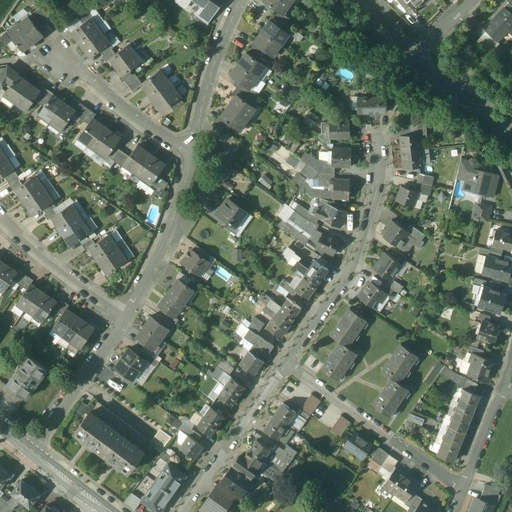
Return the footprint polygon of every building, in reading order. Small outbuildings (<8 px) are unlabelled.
[(175,0),(174,1),(183,8),(188,0),(192,0),(201,7),(195,16),(207,24),(216,11),(211,8),(216,0),(175,0)] [(222,0),(216,0),(211,8),(216,11),(223,1),(222,0)] [(291,4),(285,0),(263,0),(263,1),(276,10),(283,15),(283,14),(291,4)] [(404,0),(413,9),(423,0),(404,0)] [(511,5),(508,2),(503,8),(505,9),(505,8),(511,14),(511,5)] [(50,15),(42,5),(37,9),(45,19),(50,15)] [(511,14),(505,8),(505,9),(497,17),(496,16),(483,30),(485,31),(496,41),(508,28),(511,31),(511,14)] [(45,19),(37,9),(33,12),(40,22),(45,19)] [(90,10),(78,19),(82,23),(90,18),(94,16),(90,10)] [(283,15),(276,10),(273,15),(283,22),(287,17),(283,14),(283,15)] [(40,22),(33,12),(28,16),(36,26),(40,22)] [(283,22),(273,15),(268,21),(269,21),(279,27),(283,22)] [(28,16),(18,24),(33,43),(43,35),(36,26),(28,16)] [(82,23),(70,32),(77,40),(96,26),(90,18),(82,23)] [(279,27),(269,21),(262,32),(281,46),(289,34),(282,29),(279,27)] [(18,24),(7,32),(22,51),(33,43),(18,24)] [(96,26),(77,40),(83,49),(102,35),(96,26)] [(496,41),(485,31),(477,41),(490,53),(499,43),(496,41)] [(262,32),(254,43),(253,43),(265,52),(273,57),(281,46),(262,32)] [(102,35),(83,49),(89,58),(99,51),(109,44),(102,35)] [(265,52),(253,43),(254,43),(253,42),(249,47),(262,57),(265,52)] [(109,44),(99,51),(102,55),(111,49),(112,48),(109,44)] [(114,54),(109,58),(109,59),(115,67),(134,53),(128,44),(114,54)] [(262,57),(249,47),(245,53),(246,53),(258,61),(262,57)] [(491,56),(483,48),(478,53),(486,61),(491,56)] [(102,55),(101,56),(105,62),(109,59),(109,58),(114,54),(111,49),(102,55)] [(134,53),(115,67),(121,75),(121,76),(128,71),(141,62),(134,53)] [(258,61),(246,53),(238,64),(258,78),(266,67),(258,61)] [(258,78),(238,64),(230,76),(236,80),(250,90),(250,89),(258,78)] [(6,69),(2,75),(1,74),(0,75),(0,87),(1,88),(5,82),(6,81),(11,84),(17,75),(18,75),(19,74),(9,67),(8,68),(6,69)] [(142,84),(141,85),(148,94),(167,80),(160,70),(142,84)] [(128,71),(121,76),(121,75),(118,78),(122,83),(125,81),(132,76),(128,71)] [(132,76),(125,81),(128,86),(138,79),(135,74),(132,76)] [(5,92),(3,95),(15,103),(29,83),(18,75),(17,75),(11,84),(5,92)] [(381,83),(374,78),(372,82),(379,87),(381,83)] [(138,79),(128,86),(132,91),(141,85),(142,84),(138,79)] [(167,80),(148,94),(154,102),(173,88),(167,80)] [(250,90),(236,80),(233,85),(236,88),(252,99),(256,93),(250,89),(250,90)] [(5,82),(1,88),(5,92),(11,84),(6,81),(5,82)] [(29,83),(15,103),(26,111),(34,100),(40,92),(40,91),(29,83)] [(40,92),(34,100),(39,104),(48,91),(42,87),(40,91),(40,92)] [(173,88),(154,102),(161,112),(169,105),(179,98),(180,97),(173,88)] [(252,99),(236,88),(232,93),(236,95),(249,104),(252,99)] [(48,91),(39,104),(43,107),(52,95),(53,95),(53,94),(48,91)] [(43,107),(38,114),(50,123),(63,103),(53,95),(52,95),(43,107)] [(249,104),(236,95),(228,106),(247,120),(255,109),(249,104)] [(370,112),(370,97),(357,97),(357,110),(361,112),(370,112)] [(387,97),(370,97),(370,112),(370,114),(379,114),(379,112),(387,112),(387,97)] [(179,98),(169,105),(173,110),(183,103),(179,98)] [(396,98),(388,108),(393,112),(401,102),(396,98)] [(74,111),(63,103),(50,123),(61,131),(73,114),(75,111),(74,111)] [(80,103),(74,111),(75,111),(73,114),(78,117),(85,107),(80,103)] [(408,105),(398,119),(405,124),(415,111),(408,105)] [(247,120),(228,106),(220,117),(220,118),(232,126),(239,131),(247,120)] [(90,111),(85,107),(78,117),(83,121),(90,111)] [(96,114),(90,111),(83,121),(88,124),(92,118),(93,119),(96,114)] [(315,123),(306,116),(302,121),(312,128),(315,123)] [(232,126),(220,118),(220,117),(219,117),(215,122),(228,132),(232,126)] [(93,119),(92,118),(88,124),(78,137),(88,145),(102,126),(93,119)] [(340,122),(322,123),(322,134),(330,133),(330,138),(349,137),(349,120),(340,121),(340,122)] [(421,124),(409,125),(410,134),(419,133),(419,134),(421,134),(421,124)] [(102,126),(88,145),(97,151),(110,132),(102,126)] [(110,132),(97,151),(106,157),(106,158),(107,156),(114,146),(120,139),(110,132)] [(330,133),(322,134),(319,137),(327,144),(330,144),(330,138),(330,133)] [(410,134),(400,135),(401,152),(420,150),(419,134),(419,133),(410,134)] [(295,141),(289,150),(292,153),(293,153),(300,144),(295,141)] [(129,157),(123,165),(124,165),(133,172),(147,152),(137,145),(129,157)] [(114,146),(107,156),(112,160),(119,150),(114,146)] [(351,149),(332,148),(332,153),(331,162),(331,166),(334,166),(350,167),(351,149)] [(124,154),(119,150),(112,160),(114,162),(117,163),(124,154)] [(420,150),(401,152),(403,168),(418,167),(422,166),(420,150)] [(147,152),(133,172),(141,178),(155,158),(147,152)] [(332,153),(320,152),(320,161),(331,162),(332,153)] [(293,153),(292,153),(286,162),(294,168),(301,159),(293,153)] [(124,154),(117,163),(122,167),(124,165),(123,165),(129,157),(124,154)] [(320,161),(312,160),(313,157),(305,154),(301,159),(319,173),(326,173),(334,174),(334,166),(331,166),(331,162),(320,161)] [(112,160),(107,156),(106,158),(106,157),(103,161),(111,166),(114,162),(112,160)] [(155,158),(141,178),(150,184),(151,184),(157,176),(165,165),(155,158)] [(469,161),(461,159),(456,178),(465,180),(468,168),(469,168),(477,170),(478,163),(477,163),(477,162),(475,159),(472,158),(469,160),(469,161)] [(319,173),(301,159),(294,168),(308,178),(314,179),(314,181),(318,181),(318,184),(319,186),(324,186),(325,185),(326,180),(326,173),(319,173)] [(7,160),(0,165),(0,178),(3,176),(13,170),(14,169),(7,160)] [(422,166),(418,167),(419,174),(425,175),(426,172),(427,166),(422,166)] [(477,170),(469,168),(468,168),(465,180),(464,186),(479,190),(478,193),(493,197),(499,175),(483,171),(477,170)] [(13,170),(3,176),(7,181),(16,174),(13,170)] [(267,188),(273,182),(264,173),(258,180),(267,188)] [(16,174),(7,181),(10,185),(19,179),(20,179),(16,174)] [(296,174),(292,178),(290,181),(295,184),(300,177),(296,174)] [(425,175),(419,174),(417,182),(430,185),(432,177),(425,175)] [(22,184),(15,189),(21,198),(41,185),(35,176),(22,184)] [(162,180),(157,176),(151,184),(150,184),(149,186),(155,190),(162,180)] [(10,185),(9,186),(12,191),(15,189),(22,184),(19,179),(10,185)] [(162,180),(155,190),(153,193),(159,197),(168,184),(162,180)] [(334,180),(333,180),(330,180),(329,187),(333,187),(333,191),(332,198),(334,198),(348,199),(349,181),(334,180)] [(430,185),(417,182),(414,190),(416,190),(420,192),(428,194),(430,185)] [(41,185),(21,198),(27,206),(46,193),(41,185)] [(414,190),(401,185),(396,200),(413,206),(415,199),(415,198),(413,197),(416,190),(414,190)] [(324,190),(309,188),(306,186),(303,190),(312,196),(322,199),(323,199),(323,191),(324,191),(324,190)] [(324,191),(323,191),(323,199),(333,202),(334,202),(334,198),(332,198),(333,191),(324,191)] [(428,194),(420,192),(418,200),(415,199),(413,206),(420,208),(422,200),(426,201),(428,194)] [(46,193),(27,206),(33,215),(42,209),(52,202),(46,193)] [(246,213),(227,199),(216,215),(227,222),(235,228),(235,227),(246,213)] [(323,199),(322,199),(318,207),(317,208),(318,209),(314,216),(317,218),(319,219),(320,219),(323,210),(328,212),(331,205),(331,206),(332,206),(333,202),(323,199)] [(52,202),(42,209),(46,214),(53,209),(55,207),(52,202)] [(56,214),(51,217),(57,227),(78,214),(71,204),(56,214)] [(314,216),(297,204),(293,210),(306,219),(316,224),(318,219),(319,219),(317,218),(314,216)] [(491,207),(480,204),(478,210),(478,211),(489,213),(491,207)] [(346,211),(332,206),(331,206),(331,205),(328,212),(323,210),(320,219),(319,219),(318,219),(339,228),(346,211)] [(46,214),(43,215),(47,220),(51,217),(56,214),(53,209),(46,214)] [(489,213),(478,211),(478,210),(474,209),(472,217),(487,221),(489,213)] [(293,210),(287,218),(295,224),(313,237),(314,244),(313,245),(317,248),(321,239),(320,238),(320,237),(314,234),(316,231),(319,225),(316,224),(306,219),(293,210)] [(78,214),(57,227),(63,236),(83,222),(78,214)] [(406,230),(391,220),(386,227),(389,229),(383,237),(399,248),(403,242),(400,240),(406,231),(406,230)] [(83,222),(63,236),(70,246),(88,234),(90,232),(83,222)] [(235,228),(227,222),(223,227),(236,236),(240,230),(235,227),(235,228)] [(418,231),(410,225),(406,230),(406,231),(414,237),(418,231)] [(301,233),(292,227),(288,233),(296,239),(301,233)] [(511,248),(511,233),(496,230),(492,245),(492,246),(502,248),(511,250),(511,248)] [(414,237),(406,231),(400,240),(403,242),(399,248),(406,254),(413,245),(410,243),(414,237)] [(418,231),(414,237),(410,243),(413,245),(418,249),(423,242),(420,240),(424,235),(418,231)] [(310,239),(301,233),(296,239),(305,245),(310,239)] [(88,234),(78,240),(82,245),(91,239),(88,234)] [(95,244),(88,248),(94,257),(114,243),(108,234),(95,244)] [(339,242),(322,234),(320,237),(320,238),(321,239),(317,248),(333,255),(339,242)] [(91,239),(82,245),(85,250),(88,248),(95,244),(91,239)] [(114,243),(94,257),(100,265),(120,252),(114,243)] [(210,256),(196,245),(192,251),(206,261),(210,256)] [(502,248),(492,246),(492,245),(491,245),(490,250),(501,253),(502,248)] [(242,260),(242,248),(233,248),(232,260),(242,260)] [(490,250),(479,248),(478,255),(486,257),(486,256),(499,259),(501,253),(490,250)] [(301,258),(289,249),(282,258),(294,267),(298,262),(301,258)] [(192,251),(191,250),(182,263),(200,275),(209,263),(192,251)] [(120,252),(100,265),(106,274),(113,270),(126,261),(120,252)] [(400,263),(383,252),(372,269),(390,281),(396,272),(394,271),(400,263)] [(511,262),(499,259),(486,256),(486,257),(482,274),(508,280),(511,262)] [(308,269),(304,274),(318,284),(328,270),(314,261),(308,269)] [(298,262),(294,267),(304,274),(308,269),(298,262)] [(400,263),(394,271),(396,272),(399,274),(405,267),(400,263)] [(8,267),(0,277),(0,290),(3,292),(11,280),(16,273),(8,267)] [(304,274),(294,267),(291,272),(301,280),(304,274)] [(113,270),(106,274),(104,276),(107,280),(116,274),(113,270)] [(16,273),(11,280),(17,283),(23,274),(18,271),(16,273)] [(23,274),(17,283),(21,286),(27,277),(23,274)] [(295,288),(294,289),(296,291),(307,299),(318,284),(304,274),(301,280),(295,288)] [(27,277),(21,286),(26,290),(30,284),(32,280),(27,277)] [(486,280),(475,278),(473,284),(480,286),(484,287),(483,286),(484,287),(486,280)] [(186,285),(178,279),(168,293),(184,304),(193,291),(186,285)] [(200,287),(190,280),(186,285),(193,291),(195,293),(200,287)] [(295,288),(283,280),(279,286),(288,292),(293,296),(296,291),(294,289),(295,288)] [(383,290),(371,281),(365,290),(363,288),(357,296),(374,308),(385,292),(386,292),(383,290)] [(401,288),(390,281),(386,286),(397,294),(401,288)] [(38,290),(30,284),(26,290),(16,304),(25,310),(38,290)] [(288,292),(279,286),(276,290),(285,297),(288,292)] [(397,294),(386,286),(383,290),(386,292),(385,292),(394,298),(397,294)] [(484,287),(483,286),(484,287),(481,295),(477,306),(500,313),(506,295),(501,293),(502,292),(484,287)] [(38,290),(25,310),(33,316),(47,296),(38,290)] [(266,304),(271,296),(263,291),(258,298),(266,304)] [(184,304),(168,293),(158,307),(168,314),(174,318),(174,317),(184,304)] [(47,296),(33,316),(42,322),(51,308),(55,302),(47,296)] [(55,302),(51,308),(56,311),(57,311),(63,302),(58,298),(55,302)] [(301,308),(287,299),(281,308),(277,313),(290,323),(301,308)] [(281,308),(270,301),(267,306),(277,313),(281,308)] [(63,302),(57,311),(61,314),(65,309),(68,305),(63,302)] [(475,305),(464,302),(462,307),(473,311),(475,305)] [(277,313),(267,306),(263,311),(273,318),(277,313)] [(350,308),(330,335),(340,341),(347,346),(366,320),(350,308)] [(75,316),(65,309),(61,314),(51,329),(61,336),(75,316)] [(290,323),(277,313),(273,318),(266,328),(280,337),(291,323),(290,323)] [(490,316),(480,313),(478,319),(482,320),(488,322),(490,316)] [(174,318),(168,314),(164,318),(174,325),(178,320),(174,317),(174,318)] [(75,316),(61,336),(70,342),(84,322),(75,316)] [(160,324),(151,317),(144,327),(161,339),(168,330),(168,329),(160,324)] [(264,324),(254,317),(250,323),(260,330),(264,324)] [(174,325),(164,318),(160,324),(168,329),(168,330),(170,331),(174,325)] [(488,322),(482,320),(476,338),(494,344),(500,326),(488,322)] [(84,322),(70,342),(80,348),(89,335),(94,329),(93,328),(84,322)] [(260,330),(250,323),(247,328),(249,330),(256,335),(257,335),(260,330)] [(94,329),(89,335),(94,338),(101,329),(96,325),(93,328),(94,329)] [(161,339),(144,327),(136,338),(146,345),(153,350),(161,339)] [(257,335),(256,335),(249,330),(244,338),(244,339),(253,345),(248,351),(263,361),(273,347),(257,335)] [(244,339),(235,333),(231,338),(240,345),(244,339),(244,338),(244,339)] [(253,345),(244,339),(240,345),(244,347),(248,351),(253,345)] [(347,346),(340,341),(321,368),(337,379),(357,353),(347,346)] [(401,344),(382,371),(391,378),(398,383),(417,356),(401,344)] [(153,350),(146,345),(142,349),(152,356),(156,351),(153,350)] [(483,351),(470,346),(467,353),(471,354),(471,353),(481,356),(483,351)] [(248,351),(244,347),(239,353),(244,357),(248,351)] [(138,355),(128,348),(122,357),(140,370),(140,371),(147,362),(147,361),(138,355)] [(152,356),(142,349),(138,355),(147,361),(147,362),(155,368),(159,362),(152,356)] [(244,357),(239,364),(244,367),(242,369),(246,372),(248,370),(254,374),(263,361),(248,351),(244,357)] [(481,356),(471,353),(471,354),(469,362),(471,363),(467,374),(467,375),(485,381),(493,360),(481,356)] [(27,356),(6,385),(23,397),(25,399),(46,369),(27,356)] [(236,363),(226,356),(223,360),(224,361),(233,367),(236,363)] [(140,370),(122,357),(115,367),(126,375),(133,380),(133,379),(140,370)] [(469,362),(464,360),(460,372),(467,374),(471,363),(469,362)] [(233,367),(224,361),(219,368),(225,372),(228,374),(233,367)] [(448,369),(444,366),(440,372),(445,375),(448,369)] [(219,368),(215,375),(210,371),(208,374),(212,377),(218,382),(225,372),(219,368)] [(458,375),(448,369),(445,375),(462,386),(465,379),(458,375)] [(225,372),(218,382),(224,386),(231,377),(228,374),(225,372)] [(133,380),(126,375),(122,379),(132,386),(136,381),(133,379),(133,380)] [(212,377),(206,386),(212,390),(218,382),(212,377)] [(237,381),(231,377),(224,386),(238,396),(244,387),(240,383),(241,382),(238,379),(237,381)] [(398,383),(391,378),(372,404),(389,416),(408,390),(398,383)] [(477,384),(465,379),(462,386),(461,388),(461,389),(463,389),(464,389),(474,393),(477,384)] [(224,386),(218,382),(212,390),(218,394),(224,386)] [(23,397),(6,385),(4,384),(0,390),(0,394),(17,406),(23,397)] [(167,392),(159,386),(154,392),(162,398),(167,392)] [(212,390),(206,386),(202,392),(214,401),(218,396),(217,396),(218,394),(212,390)] [(238,396),(224,386),(218,394),(217,396),(218,396),(231,405),(238,396)] [(457,387),(453,396),(460,399),(463,389),(461,389),(461,388),(457,387)] [(474,393),(464,389),(463,389),(460,399),(476,405),(480,395),(474,393)] [(320,401),(310,394),(300,408),(310,415),(320,401)] [(476,405),(460,399),(456,408),(472,414),(476,405)] [(124,422),(97,402),(90,411),(117,431),(124,422)] [(282,403),(273,416),(293,430),(295,427),(289,422),(295,412),(282,403)] [(224,416),(210,406),(203,415),(217,425),(224,416)] [(472,414),(456,408),(452,417),(468,423),(472,414)] [(309,415),(301,409),(297,415),(305,421),(309,415)] [(90,411),(74,432),(81,437),(80,439),(80,441),(84,443),(85,443),(87,442),(90,444),(88,445),(89,447),(92,450),(94,449),(95,448),(101,452),(117,431),(90,411)] [(421,425),(424,419),(410,413),(407,419),(421,425)] [(452,417),(446,414),(442,424),(448,426),(452,417)] [(217,425),(203,415),(197,425),(205,431),(210,435),(217,425)] [(350,422),(340,415),(330,429),(339,436),(350,422)] [(195,423),(185,416),(181,422),(183,423),(191,430),(191,429),(195,423)] [(293,430),(273,416),(264,429),(285,444),(294,431),(293,430)] [(468,423),(452,417),(448,426),(464,433),(468,423)] [(412,423),(406,420),(402,426),(408,430),(412,423)] [(151,442),(124,422),(117,431),(144,451),(150,443),(151,442)] [(191,430),(183,423),(179,429),(188,435),(197,441),(201,436),(191,429),(191,430)] [(448,426),(442,424),(438,433),(445,436),(448,426)] [(464,433),(448,426),(445,436),(461,442),(464,433)] [(171,437),(160,429),(151,442),(150,443),(160,452),(171,437)] [(144,451),(117,431),(101,452),(108,457),(106,459),(107,460),(110,463),(112,463),(113,461),(116,464),(115,465),(115,467),(119,470),(121,469),(122,468),(128,472),(144,451)] [(360,437),(355,433),(353,434),(346,443),(357,451),(355,454),(362,458),(371,445),(365,440),(364,442),(361,439),(360,437)] [(445,436),(438,433),(434,442),(441,445),(445,436)] [(197,441),(188,435),(179,447),(194,458),(203,445),(197,441)] [(461,442),(445,436),(441,445),(457,452),(461,442)] [(270,449),(257,439),(250,449),(263,458),(270,449)] [(297,452),(287,445),(284,450),(293,457),(297,452)] [(457,452),(441,445),(437,453),(443,455),(442,457),(453,461),(457,452)] [(284,450),(277,446),(273,451),(289,463),(293,457),(284,450)] [(379,447),(371,459),(381,466),(389,454),(379,447)] [(263,458),(250,449),(243,457),(243,458),(256,468),(263,458)] [(172,458),(163,451),(159,457),(168,463),(169,463),(172,458)] [(389,454),(381,466),(390,472),(398,461),(389,454)] [(256,468),(243,458),(243,457),(240,455),(233,465),(250,478),(251,476),(256,468)] [(256,468),(251,476),(261,483),(266,475),(270,478),(274,477),(276,474),(276,472),(278,469),(263,458),(256,468)] [(168,463),(155,481),(172,494),(177,488),(178,489),(187,476),(169,463),(168,463)] [(233,465),(232,465),(227,472),(226,472),(223,476),(223,477),(223,479),(223,482),(228,485),(228,487),(232,490),(234,489),(240,494),(243,489),(244,488),(244,487),(251,478),(250,478),(233,465)] [(396,467),(383,485),(394,493),(406,477),(402,474),(403,473),(396,467)] [(0,468),(0,487),(9,476),(0,468)] [(251,478),(244,487),(244,488),(243,489),(249,493),(249,496),(254,500),(265,486),(261,483),(251,476),(250,478),(251,478)] [(406,477),(394,493),(405,501),(406,501),(412,492),(419,484),(411,478),(410,480),(406,477)] [(21,479),(10,493),(13,495),(20,500),(31,486),(21,479)] [(172,494),(155,481),(142,500),(141,500),(142,500),(149,506),(148,507),(154,511),(161,511),(170,501),(168,500),(172,494)] [(31,486),(20,500),(29,507),(40,493),(31,486)] [(219,486),(202,510),(205,511),(228,511),(224,508),(233,496),(219,486)] [(496,506),(501,495),(484,488),(479,500),(493,505),(496,506)] [(249,493),(243,489),(240,493),(246,497),(248,496),(249,496),(249,493)] [(142,500),(131,492),(124,502),(135,510),(142,500),(141,500),(142,500)] [(417,496),(412,492),(406,501),(405,501),(404,503),(409,507),(410,505),(417,496)] [(7,499),(3,496),(2,497),(1,495),(0,496),(0,505),(4,508),(8,503),(8,502),(6,500),(7,499)] [(8,502),(8,503),(14,507),(20,500),(13,495),(8,502)] [(417,496),(410,505),(416,509),(422,501),(423,500),(417,496)] [(479,500),(476,498),(472,507),(473,508),(471,511),(490,511),(493,505),(479,500)] [(416,509),(413,511),(433,511),(435,510),(422,501),(416,509)] [(10,511),(14,507),(8,503),(4,508),(7,511),(8,511),(10,511)]
